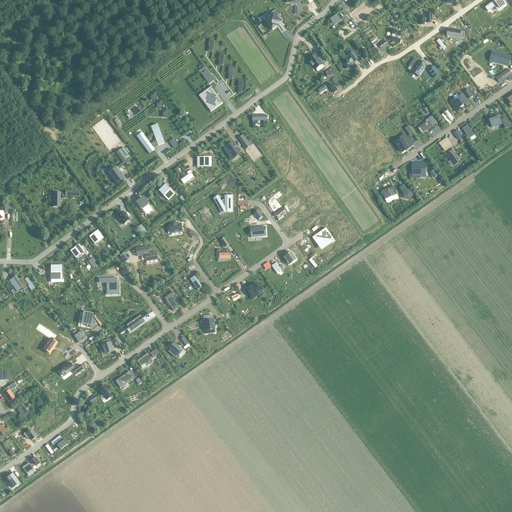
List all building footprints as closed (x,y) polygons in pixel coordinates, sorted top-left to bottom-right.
[(496,0),(485,8),(488,12),(490,11),(489,11),(495,6),(498,11),(504,7),(507,5),(506,4),(503,1),(504,0),(503,1),(502,0),(496,0)] [(265,19),(272,30),(273,30),(276,27),(277,27),(276,26),(283,21),(283,20),(279,15),(276,18),(274,14),(273,14),(270,17),(269,16),(265,19)] [(341,15),(339,16),(337,14),(330,19),(335,26),(342,20),(340,18),(342,16),(341,15)] [(421,18),(420,18),(420,26),(421,26),(424,26),(425,26),(424,22),(428,22),(428,24),(431,24),(431,14),(431,15),(428,15),(428,14),(428,19),(424,19),(424,17),(424,18),(421,18)] [(472,17),(476,23),(481,20),(478,14),(472,17)] [(351,22),(347,26),(352,32),(356,28),(351,22)] [(448,29),(447,36),(464,39),(465,32),(448,29)] [(391,40),(400,43),(400,40),(401,40),(397,39),(398,36),(400,36),(401,33),(401,32),(393,30),(392,34),(392,33),(392,34),(396,35),(395,38),(392,37),(391,37),(392,37),(391,40)] [(440,53),(444,51),(438,42),(435,44),(440,53)] [(495,52),(492,62),(509,66),(511,56),(495,52)] [(315,55),(309,60),(311,62),(310,63),(313,66),(314,66),(316,69),(322,65),(321,64),(324,62),(320,57),(318,59),(315,55)] [(415,58),(409,66),(410,66),(411,65),(415,68),(412,72),(419,76),(426,66),(415,58)] [(434,66),(428,70),(434,78),(440,74),(434,66)] [(200,71),(205,78),(210,74),(205,67),(200,71)] [(334,67),(326,72),(329,76),(337,71),(334,67)] [(501,77),(503,80),(511,74),(508,69),(506,71),(507,73),(501,77)] [(210,74),(205,78),(209,84),(216,79),(213,75),(211,76),(210,74)] [(333,85),(330,87),(335,94),(338,92),(333,85)] [(325,86),(318,91),(321,94),(328,89),(325,86)] [(213,110),(211,112),(223,103),(222,103),(211,88),(211,87),(199,96),(201,95),(213,110)] [(465,92),(469,99),(473,96),(469,90),(465,92)] [(454,100),(451,102),(457,112),(461,110),(459,108),(465,104),(466,106),(470,104),(463,94),(459,96),(460,98),(455,102),(454,100)] [(422,112),(425,117),(431,114),(428,108),(422,112)] [(263,115),(253,116),(253,121),(264,121),(264,127),(266,127),(266,121),(266,115),(266,113),(263,113),(263,115)] [(442,115),(450,125),(453,123),(446,113),(442,115)] [(491,120),(489,121),(492,128),(502,124),(498,114),(490,117),(491,120)] [(443,116),(440,118),(447,128),(449,126),(443,116)] [(426,123),(418,129),(422,135),(428,130),(428,131),(434,126),(429,118),(425,121),(426,123)] [(139,139),(149,154),(155,150),(152,147),(158,145),(158,146),(164,143),(157,124),(157,125),(151,128),(151,127),(156,140),(150,144),(144,135),(144,136),(139,139)] [(468,126),(463,129),(467,135),(472,131),(468,126)] [(453,134),(456,139),(461,135),(458,130),(453,134)] [(447,138),(439,143),(442,148),(450,142),(447,138)] [(402,139),(396,143),(403,153),(413,146),(409,140),(404,143),(402,139)] [(223,149),(226,153),(229,151),(234,158),(240,153),(241,154),(232,142),(223,149)] [(450,142),(442,148),(445,152),(453,146),(450,142)] [(451,153),(447,156),(454,165),(457,163),(457,162),(460,160),(453,150),(450,152),(451,153)] [(285,159),(281,162),(283,165),(282,165),(287,171),(296,164),(295,162),(298,159),(294,153),(290,155),(292,158),(287,162),(285,159)] [(198,167),(211,167),(212,167),(212,157),(211,157),(198,157),(197,157),(197,167),(198,167)] [(413,163),(413,176),(420,176),(420,177),(424,177),(424,176),(425,176),(425,163),(413,163)] [(108,173),(116,184),(123,179),(115,167),(108,173)] [(310,174),(297,183),(297,184),(297,183),(302,190),(315,181),(310,174)] [(179,183),(182,188),(192,181),(189,177),(179,183)] [(165,184),(158,191),(168,201),(175,194),(165,184)] [(232,184),(229,186),(235,194),(238,192),(232,184)] [(404,185),(399,189),(403,194),(404,198),(409,200),(413,197),(412,192),(408,190),(404,185)] [(393,186),(381,191),(385,200),(397,195),(393,186)] [(269,199),(268,204),(274,212),(281,207),(276,200),(282,195),(279,191),(269,199)] [(53,192),(53,207),(53,206),(60,206),(60,207),(61,207),(61,193),(53,193),(53,192)] [(218,196),(214,199),(221,212),(224,211),(232,211),(232,208),(231,207),(232,205),(233,205),(233,196),(225,196),(225,200),(221,202),(218,196)] [(142,198),(137,202),(145,213),(150,209),(142,198)] [(258,210),(254,213),(259,220),(263,217),(258,210)] [(129,220),(123,212),(117,216),(123,225),(129,220)] [(283,224),(280,226),(283,230),(289,226),(291,228),(296,224),(294,222),(293,222),(289,217),(281,222),(283,224)] [(172,226),(170,226),(171,234),(183,232),(181,224),(179,225),(178,223),(172,224),(172,226)] [(266,226),(250,228),(251,238),(266,236),(266,226)] [(134,230),(139,238),(145,234),(141,227),(134,230)] [(319,235),(312,238),(314,240),(314,239),(315,242),(317,241),(322,248),(333,241),(333,242),(335,241),(334,239),(333,240),(328,233),(329,232),(326,228),(325,229),(326,229),(321,233),(321,234),(319,235)] [(97,231),(89,237),(95,245),(103,238),(103,239),(103,238),(98,230),(97,230),(97,231)] [(84,252),(84,253),(85,252),(79,244),(79,245),(70,251),(76,259),(76,258),(84,252)] [(148,247),(136,249),(137,256),(145,255),(146,261),(157,259),(156,252),(149,254),(148,247)] [(228,249),(218,249),(218,253),(220,253),(220,258),(230,258),(230,253),(228,253),(228,249)] [(283,260),(286,264),(288,263),(290,265),(297,260),(292,252),(284,257),(285,259),(283,260)] [(124,253),(120,256),(125,263),(129,260),(124,253)] [(243,257),(239,261),(246,268),(249,264),(243,257)] [(98,265),(93,258),(88,261),(93,269),(98,265)] [(308,263),(313,271),(316,270),(310,261),(308,263)] [(51,280),(50,280),(62,280),(62,266),(50,266),(51,266),(51,280)] [(198,274),(190,280),(198,291),(203,288),(198,280),(201,278),(198,274)] [(23,277),(19,280),(16,276),(11,279),(16,285),(15,286),(16,287),(14,288),(17,292),(22,288),(24,290),(28,287),(31,291),(35,288),(27,278),(25,280),(23,277)] [(99,279),(99,283),(106,283),(107,293),(119,292),(118,283),(117,283),(117,278),(99,279)] [(244,291),(246,294),(249,293),(252,297),(251,297),(251,298),(258,294),(257,293),(262,291),(260,287),(258,287),(256,283),(246,288),(247,289),(244,291)] [(172,292),(164,298),(173,311),(179,307),(173,299),(175,297),(172,292)] [(84,313),(82,324),(87,325),(87,326),(90,327),(91,328),(96,325),(92,318),(93,314),(84,313)] [(206,331),(215,329),(213,315),(204,316),(206,331)] [(128,326),(119,332),(121,334),(129,328),(131,332),(145,322),(140,316),(127,325),(128,326)] [(75,335),(79,341),(86,335),(82,330),(75,335)] [(117,338),(114,341),(120,349),(123,346),(117,338)] [(50,339),(43,349),(50,354),(57,343),(50,339)] [(109,339),(101,342),(102,345),(104,352),(112,350),(110,342),(109,339)] [(170,349),(178,356),(183,351),(175,343),(170,349)] [(137,361),(141,366),(145,364),(147,366),(151,363),(149,360),(151,359),(147,353),(137,361)] [(70,363),(60,370),(65,376),(73,370),(76,375),(84,370),(80,365),(74,369),(72,365),(71,366),(70,363)] [(0,371),(0,380),(5,380),(5,379),(9,379),(9,372),(5,372),(5,370),(0,370),(0,372),(0,371)] [(115,381),(120,388),(134,378),(129,371),(115,381)] [(6,392),(4,394),(10,402),(15,398),(10,391),(17,387),(15,384),(14,383),(4,390),(6,392)] [(104,386),(98,390),(105,399),(111,395),(104,386)] [(18,410),(21,415),(19,416),(21,419),(29,414),(23,406),(18,410)] [(2,424),(0,425),(0,435),(1,437),(10,430),(8,427),(5,429),(2,424)] [(76,428),(68,434),(72,440),(73,440),(74,441),(75,441),(82,437),(76,428)] [(28,432),(24,434),(27,439),(29,437),(31,440),(36,436),(32,431),(29,433),(28,432)] [(49,445),(52,448),(60,442),(57,438),(49,445)] [(46,448),(43,449),(50,458),(52,456),(46,448)] [(29,463),(22,467),(27,474),(34,470),(32,467),(35,464),(37,466),(40,464),(36,458),(32,460),(34,462),(30,464),(29,463)] [(13,488),(20,483),(13,474),(6,479),(13,488)]
